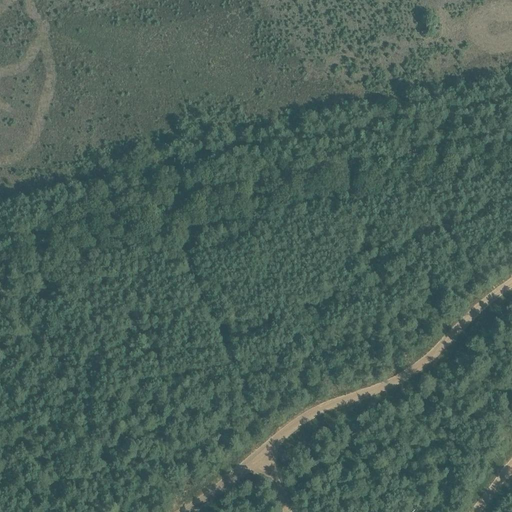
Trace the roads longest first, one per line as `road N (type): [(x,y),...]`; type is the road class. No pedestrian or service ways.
road 1 (track): [(0,237),(511,127)]
road 2 (track): [(511,283),(425,362),(300,419),(185,511)]
